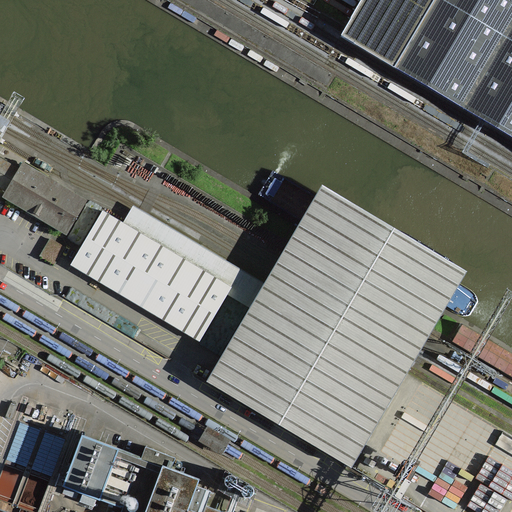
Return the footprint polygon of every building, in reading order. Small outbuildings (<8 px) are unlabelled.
[(511,137),(511,0),(362,0),(341,37),(511,137)] [(0,187),(6,191),(19,169),(0,157),(0,187)] [(86,202),(24,166),(25,165),(24,164),(24,163),(23,162),(22,162),(21,162),(20,163),(19,164),(19,165),(20,166),(20,167),(19,169),(6,191),(4,195),(67,233),(86,202)] [(466,272),(322,187),(207,381),(351,467),(466,272)] [(227,294),(231,287),(123,223),(102,211),(71,264),(200,341),(227,294)] [(40,256),(55,265),(65,247),(50,239),(40,256)] [(511,352),(462,324),(452,341),(511,376),(511,352)] [(226,447),(230,440),(207,426),(202,434),(199,440),(222,454),(226,447)] [(211,490),(197,485),(200,478),(171,468),(175,457),(145,446),(142,456),(82,434),(63,485),(122,507),(120,511),(226,511),(225,511),(206,505),(211,490)]
